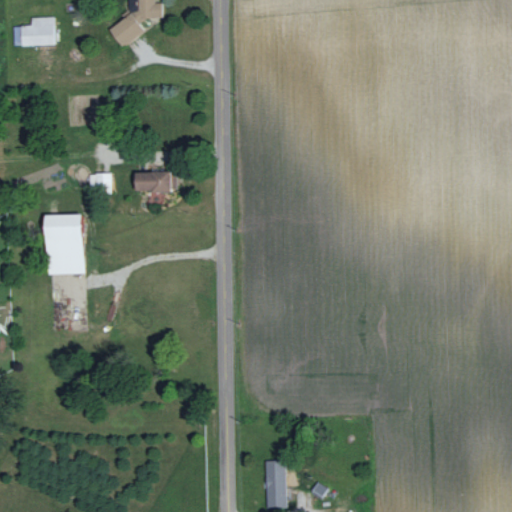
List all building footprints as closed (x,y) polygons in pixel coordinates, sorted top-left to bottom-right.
[(167,16),(167,0),(159,1),(158,0),(141,0),(142,6),(113,26),(126,44),(147,29),(147,17),(167,16)] [(15,24),(16,44),(58,42),(58,15),(34,15),(35,24),(15,24)] [(145,190),(180,189),(179,168),(144,170),(145,190)] [(91,272),(92,212),(55,211),(53,272),(91,272)] [(270,506),(289,506),(290,459),(270,458),(270,506)] [(325,497),(332,486),(321,480),(315,492),(325,497)]
